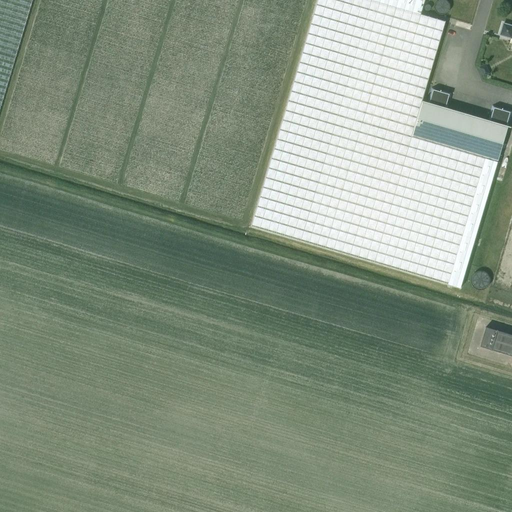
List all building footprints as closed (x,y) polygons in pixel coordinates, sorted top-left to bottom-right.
[(0,0),(0,108),(32,0),(0,0)] [(411,136),(421,101),(445,22),(420,15),(424,0),(370,0),(369,0),(317,0),(251,227),(461,288),(498,162),(411,136)] [(511,26),(503,24),(500,36),(511,39),(511,38),(511,26)] [(429,103),(421,101),(411,136),(498,162),(508,127),(505,126),(509,113),(493,108),(489,121),(444,108),(448,95),(432,90),(429,103)] [(511,357),(511,335),(486,328),(480,347),(511,357)]
